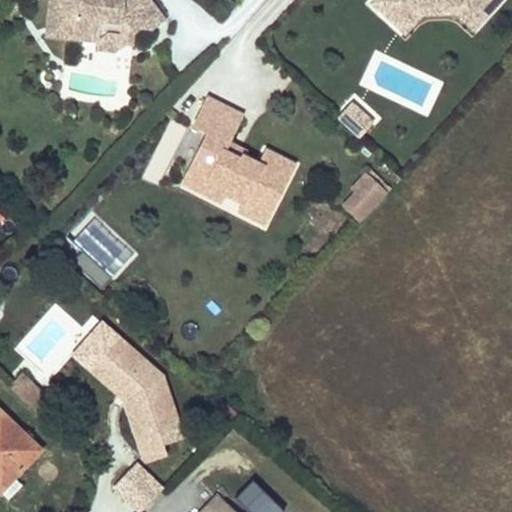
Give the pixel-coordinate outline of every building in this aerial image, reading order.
[(49,0),(46,28),(70,31),(69,37),(96,41),(97,32),(118,35),(119,28),(133,30),(143,23),(134,9),(144,2),(143,0),(49,0)] [(146,0),(144,2),(134,9),(143,23),(148,31),(162,21),(148,0),(146,0)] [(373,0),(370,4),(396,27),(415,7),(471,4),(484,16),(499,0),(373,0)] [(415,7),(396,27),(403,33),(419,15),(454,14),(472,30),(484,16),(471,4),(415,7)] [(70,31),(46,28),(45,34),(69,37),(70,31)] [(96,41),(95,49),(114,51),(134,48),(141,43),(133,30),(119,28),(118,35),(97,32),(96,41)] [(262,225),(292,166),(264,152),(257,166),(240,158),(223,149),(226,144),(240,116),(206,99),(191,128),(205,135),(189,167),(208,177),(203,186),(222,196),(241,206),(237,213),(262,225)] [(370,123),(351,105),(337,119),(356,138),(370,123)] [(243,152),(226,144),(223,149),(240,158),(243,152)] [(203,186),(208,177),(189,167),(181,184),(218,203),(222,196),(203,186)] [(359,223),(384,195),(364,176),(351,189),(354,192),(341,206),(359,223)] [(83,255),(74,264),(101,290),(110,280),(83,255)] [(116,340),(110,346),(119,354),(125,347),(116,340)] [(160,379),(125,347),(119,354),(110,346),(92,367),(126,397),(127,402),(123,403),(134,437),(175,424),(160,379)] [(127,402),(126,397),(92,367),(88,372),(123,403),(127,402)] [(30,385),(20,375),(8,388),(18,397),(28,387),(30,385)] [(28,387),(18,397),(32,411),(42,400),(28,387)] [(55,412),(42,400),(32,411),(44,423),(55,412)] [(0,492),(39,450),(0,413),(0,492)] [(180,441),(175,424),(134,437),(139,454),(180,441)] [(140,464),(118,484),(140,507),(162,486),(140,464)] [(198,511),(231,511),(214,495),(198,511)]
